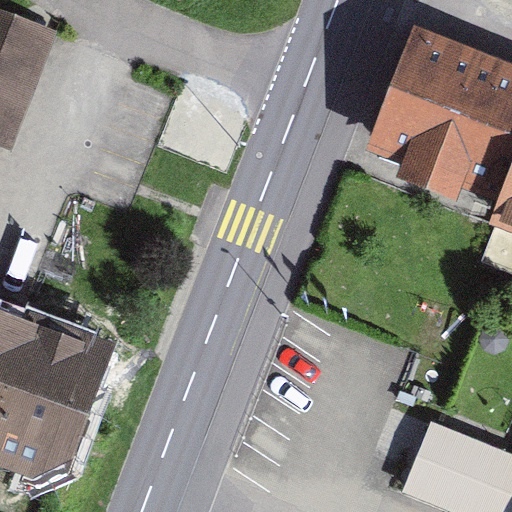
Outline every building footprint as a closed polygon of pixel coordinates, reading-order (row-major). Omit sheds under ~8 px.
[(163,0),(181,10),(186,0),(163,0)] [(0,137),(14,142),(57,31),(0,9),(0,137)] [(511,76),(417,41),(377,145),(507,194),(497,221),(511,226),(511,76)] [(0,457),(54,476),(96,351),(0,318),(0,457)] [(491,511),(509,472),(412,431),(383,498),(416,511),(491,511)]
